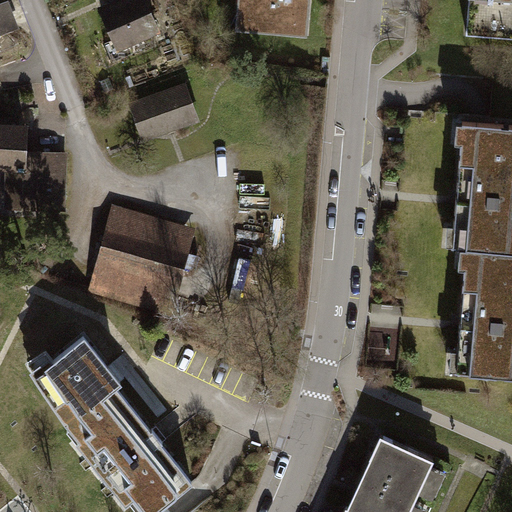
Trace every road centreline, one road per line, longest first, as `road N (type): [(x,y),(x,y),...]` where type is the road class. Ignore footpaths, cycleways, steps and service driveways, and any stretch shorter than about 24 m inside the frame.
road 1 (residential): [(363,0),(325,370),(308,445),(279,511)]
road 2 (residential): [(101,177),(32,0)]
